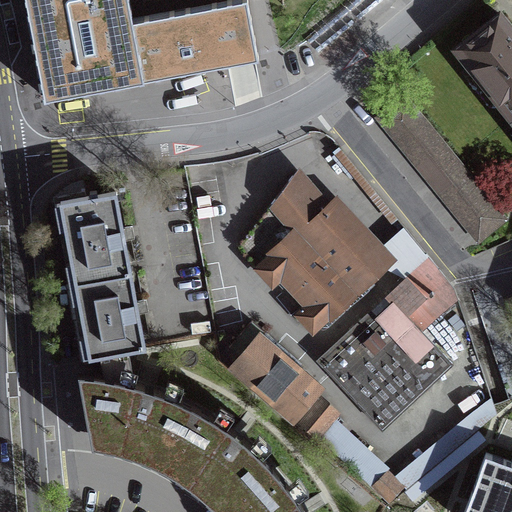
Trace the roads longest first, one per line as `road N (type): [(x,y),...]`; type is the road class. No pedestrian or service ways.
road 1 (tertiary): [(0,160),(204,132),(312,103),(436,0)]
road 2 (secondary): [(38,511),(21,282),(1,189)]
